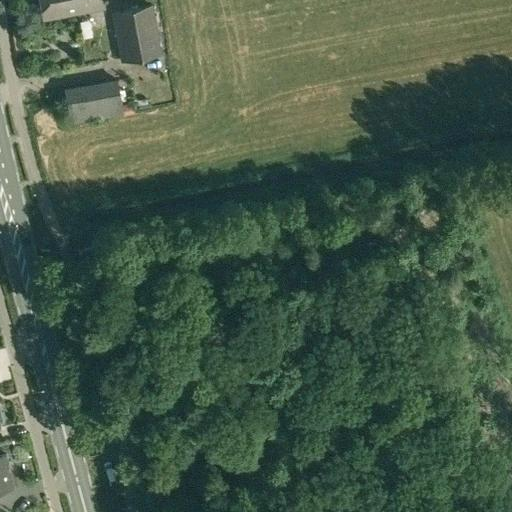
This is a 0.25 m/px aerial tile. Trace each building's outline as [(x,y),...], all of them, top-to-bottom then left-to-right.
[(76,13),(72,0),(39,0),(43,19),(76,13)] [(102,0),(72,0),(76,13),(104,7),(102,0)] [(161,52),(152,6),(112,13),(121,60),(161,52)] [(64,86),(69,123),(123,113),(121,103),(117,77),(64,86)] [(121,103),(123,113),(132,111),(131,101),(121,103)] [(102,244),(77,249),(81,263),(105,258),(102,244)] [(0,488),(13,486),(6,454),(0,454),(0,488)]
